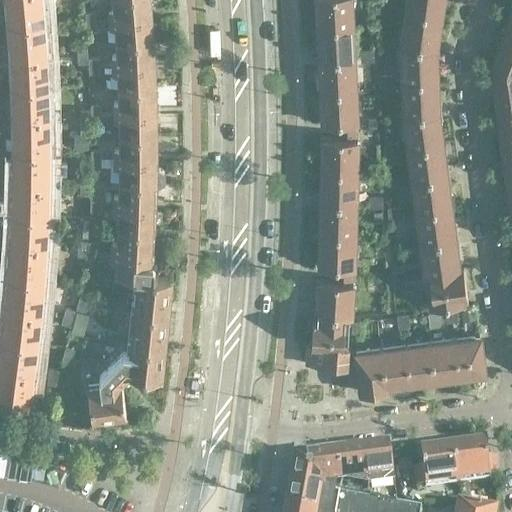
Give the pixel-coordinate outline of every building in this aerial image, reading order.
[(44,21),(42,0),(5,0),(8,24),(44,21)] [(151,15),(149,0),(114,0),(115,8),(109,9),(110,19),(151,15)] [(351,24),(349,0),(314,0),(315,2),(318,2),(319,26),(351,24)] [(441,15),(442,0),(410,0),(409,10),(441,15)] [(511,2),(511,5),(511,6),(511,10),(503,36),(500,36),(499,41),(511,45),(511,2)] [(437,37),(441,15),(409,10),(404,43),(404,44),(438,47),(440,37),(437,37)] [(96,20),(95,11),(85,12),(86,20),(96,20)] [(153,39),(151,15),(110,19),(111,28),(116,27),(117,41),(153,39)] [(97,28),(96,20),(86,20),(86,29),(97,28)] [(47,56),(44,21),(8,24),(10,50),(29,50),(29,57),(47,56)] [(353,57),(351,24),(319,26),(320,49),(317,49),(318,58),(353,57)] [(154,63),(153,39),(117,41),(118,55),(112,55),(113,65),(154,63)] [(511,45),(499,41),(497,45),(499,47),(492,66),(511,69),(511,45)] [(437,78),(436,56),(439,56),(438,47),(404,44),(405,79),(437,78)] [(88,55),(88,47),(77,48),(78,56),(88,55)] [(49,85),(47,56),(29,57),(29,50),(10,50),(12,87),(49,85)] [(89,63),(88,58),(88,55),(78,56),(78,64),(89,63)] [(99,65),(99,57),(88,58),(89,63),(89,66),(99,65)] [(354,89),(353,57),(318,58),(318,68),(321,68),(322,91),(354,89)] [(155,87),(154,63),(113,65),(113,74),(119,74),(119,88),(155,87)] [(99,74),(99,65),(89,66),(89,74),(99,74)] [(511,69),(492,66),(495,89),(493,90),(494,95),(511,92),(511,69)] [(438,101),(437,78),(405,79),(406,111),(406,114),(441,110),(440,101),(438,101)] [(49,116),(49,85),(12,87),(13,125),(31,125),(31,117),(49,116)] [(155,110),(155,87),(119,88),(120,101),(114,102),(114,111),(155,110)] [(356,120),(354,89),(322,91),(323,114),(320,114),(321,124),(322,124),(322,123),(343,121),(356,120)] [(511,110),(511,92),(494,95),(495,101),(497,101),(499,113),(511,110)] [(101,112),(101,103),(90,104),(90,109),(90,112),(101,112)] [(90,117),(90,112),(90,109),(80,109),(80,117),(90,117)] [(156,134),(155,110),(114,111),(115,121),(120,120),(121,134),(156,134)] [(442,142),(439,120),(442,119),(441,110),(406,114),(411,146),(442,142)] [(511,129),(511,110),(499,113),(500,124),(498,126),(498,131),(511,129)] [(101,120),(101,112),(90,112),(90,117),(91,120),(101,120)] [(50,151),(49,116),(31,117),(31,125),(13,125),(13,151),(50,151)] [(91,125),(91,120),(90,117),(80,117),(80,126),(91,125)] [(357,129),(357,121),(356,120),(343,121),(343,129),(357,129)] [(357,137),(357,129),(343,129),(343,136),(355,137),(357,137)] [(511,147),(511,129),(498,131),(499,136),(502,137),(503,148),(511,147)] [(156,158),(156,134),(121,134),(121,148),(115,148),(115,157),(156,158)] [(354,169),(355,137),(343,136),(322,136),(322,135),(321,135),(321,145),(323,145),(323,169),(354,169)] [(445,165),(442,142),(411,146),(415,178),(449,173),(448,164),(445,165)] [(511,165),(511,147),(503,148),(505,160),(503,161),(503,167),(511,165)] [(101,158),(101,149),(91,149),(91,157),(101,158)] [(50,186),(50,151),(13,151),(13,176),(30,177),(30,186),(50,186)] [(101,166),(101,158),(91,157),(91,166),(101,166)] [(163,170),(159,167),(156,167),(156,158),(115,157),(115,167),(121,167),(120,181),(156,181),(156,182),(159,182),(163,179),(163,170)] [(511,183),(511,165),(503,167),(504,172),(507,172),(508,184),(511,183)] [(353,202),(354,169),(323,169),(322,192),(319,192),(319,201),(353,202)] [(451,205),(448,183),(450,183),(449,173),(415,178),(419,210),(451,205)] [(49,216),(50,186),(30,186),(30,177),(13,176),(12,214),(49,216)] [(90,187),(90,180),(90,178),(80,178),(80,186),(90,187)] [(155,205),(156,182),(156,181),(120,181),(120,194),(115,194),(114,204),(155,205)] [(90,195),(90,187),(80,186),(80,195),(90,195)] [(100,203),(100,195),(90,195),(90,203),(100,203)] [(353,234),(353,202),(319,201),(319,210),(321,210),(321,234),(353,234)] [(100,212),(100,203),(90,203),(90,211),(100,212)] [(154,229),(155,205),(114,204),(114,213),(120,214),(119,227),(154,229)] [(454,228),(451,205),(419,210),(423,241),(457,237),(456,228),(454,228)] [(47,247),(49,216),(12,214),(9,252),(27,253),(27,245),(47,247)] [(153,253),(154,229),(119,227),(119,241),(113,241),(112,250),(153,253)] [(352,265),(353,234),(321,234),(320,257),(318,257),(317,266),(339,266),(352,266),(352,265)] [(459,268),(456,246),(459,246),(457,237),(423,241),(427,276),(430,275),(429,273),(459,269),(459,268)] [(88,249),(88,241),(78,240),(77,248),(88,249)] [(98,250),(98,241),(88,241),(88,249),(98,250)] [(44,280),(47,247),(27,245),(27,253),(9,252),(8,277),(44,280)] [(87,257),(88,249),(77,248),(77,256),(87,257)] [(97,258),(98,250),(88,249),(87,257),(97,258)] [(154,274),(155,262),(152,261),(153,253),(112,250),(112,260),(117,260),(116,274),(139,275),(158,277),(158,274),(154,274)] [(353,274),(353,265),(352,265),(352,266),(339,266),(339,273),(353,274)] [(468,301),(464,268),(459,268),(459,269),(429,273),(430,275),(434,305),(468,301)] [(353,282),(353,274),(339,273),(339,280),(351,281),(351,282),(353,282)] [(169,310),(172,278),(158,277),(139,275),(136,307),(169,310)] [(41,314),(44,280),(8,277),(5,303),(23,305),(22,312),(41,314)] [(349,314),(351,282),(351,281),(339,280),(317,279),(316,288),(319,288),(317,310),(317,312),(345,314),(349,314)] [(88,304),(90,296),(80,293),(78,301),(88,304)] [(85,312),(88,304),(78,301),(75,309),(85,312)] [(37,345),(41,314),(22,312),(23,305),(5,303),(1,340),(37,345)] [(165,344),(169,310),(136,307),(132,341),(165,344)] [(72,319),(75,311),(65,308),(62,316),(72,319)] [(343,345),(345,314),(317,312),(317,310),(309,310),(309,321),(313,322),(310,363),(358,366),(356,353),(356,351),(349,352),(349,345),(343,345)] [(70,327),(72,319),(62,316),(60,324),(70,327)] [(484,371),(480,334),(474,334),(474,337),(454,340),(459,374),(484,371)] [(34,374),(37,345),(1,340),(0,347),(0,378),(14,380),(15,372),(34,374)] [(459,374),(454,340),(430,343),(434,377),(459,374)] [(162,378),(165,344),(132,341),(131,353),(124,352),(112,364),(125,377),(128,374),(162,378)] [(434,377),(430,343),(405,346),(410,380),(434,377)] [(73,357),(75,349),(65,346),(63,354),(73,357)] [(410,380),(405,346),(381,349),(386,383),(410,380)] [(386,383),(381,349),(356,353),(358,366),(361,390),(360,390),(361,391),(387,388),(386,383)] [(71,365),(73,357),(63,354),(61,362),(71,365)] [(126,414),(123,389),(122,381),(125,377),(112,364),(100,376),(101,384),(88,385),(93,419),(126,414)] [(57,379),(58,371),(48,370),(47,378),(57,379)] [(31,400),(34,374),(15,372),(14,380),(0,378),(0,404),(44,411),(45,402),(31,400)] [(56,387),(57,379),(47,378),(46,386),(56,387)] [(488,468),(485,444),(486,444),(486,443),(476,444),(477,447),(453,450),(457,482),(489,477),(489,479),(499,478),(497,466),(488,468)] [(397,506),(389,448),(362,452),(368,500),(397,506)] [(457,482),(453,450),(429,453),(429,451),(419,452),(420,453),(423,476),(415,478),(416,489),(426,488),(426,486),(457,482)] [(368,500),(362,452),(334,455),(340,495),(368,500)] [(340,495),(334,455),(295,460),(290,486),(340,495)] [(420,511),(421,510),(397,506),(368,500),(340,495),(290,486),(285,511),(420,511)] [(466,501),(465,491),(458,492),(459,502),(466,501)]
